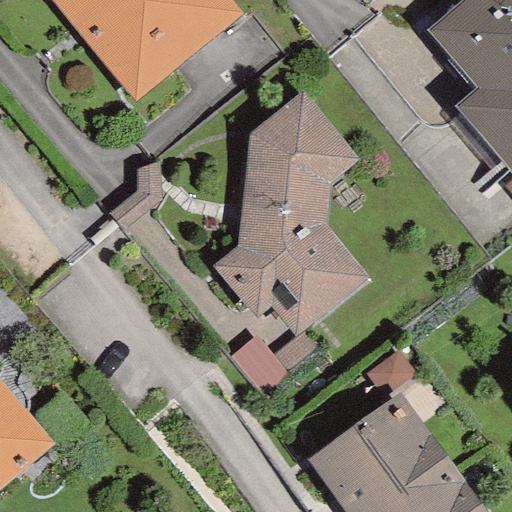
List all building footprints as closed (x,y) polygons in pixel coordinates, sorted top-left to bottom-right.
[(60,0),(136,92),(231,15),(218,0),(60,0)] [(511,155),(511,0),(480,0),(440,35),(492,95),(473,110),(511,155)] [(297,327),(354,279),(314,231),(321,183),(348,161),(302,104),(259,140),(249,247),(224,269),(257,309),(272,297),(297,327)] [(286,371),(315,347),(301,331),(273,354),(286,371)] [(0,479),(43,444),(0,394),(0,479)] [(471,511),(396,409),(321,462),(355,511),(471,511)] [(311,511),(355,511),(321,462),(289,482),(311,511)]
